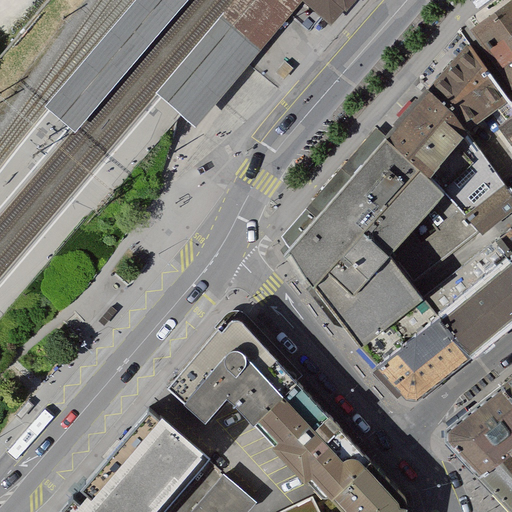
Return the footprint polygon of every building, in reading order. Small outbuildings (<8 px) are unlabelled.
[(304,0),(328,21),(347,0),(304,0)] [(511,2),(476,30),(511,81),(511,2)] [(511,96),(473,44),(434,90),(458,110),(474,134),(511,104),(511,96)] [(434,90),(391,140),(435,181),(474,134),(458,110),(434,90)] [(291,253),(316,289),(370,234),(395,258),(451,196),(435,181),(391,140),(360,174),(322,218),(291,253)] [(511,189),(510,186),(470,218),(487,239),(511,218),(511,189)] [(364,353),(427,302),(423,296),(395,258),(370,234),(316,289),(359,346),(364,353)] [(511,235),(502,244),(511,257),(511,235)] [(511,271),(482,296),(448,324),(475,358),(511,328),(511,271)] [(482,296),(465,274),(427,302),(364,353),(380,370),(445,319),(448,324),(482,296)] [(118,311),(112,306),(99,321),(104,326),(118,311)] [(224,325),(172,386),(210,420),(234,395),(261,424),(291,394),(305,381),(250,319),(244,317),(235,320),(228,329),(224,325)] [(478,361),(475,358),(448,324),(445,319),(380,370),(413,402),(422,405),(478,361)] [(511,370),(500,381),(511,397),(511,370)] [(511,397),(500,381),(489,390),(468,407),(446,425),(445,437),(478,474),(511,447),(511,397)] [(291,394),(261,424),(280,442),(275,447),(310,485),(316,480),(339,500),(344,495),(376,465),(367,455),(358,455),(352,459),(291,394)] [(159,511),(209,456),(206,453),(210,449),(168,412),(165,417),(155,408),(64,511),(159,511)] [(511,447),(478,474),(511,510),(511,447)] [(412,502),(376,465),(344,495),(358,511),(418,511),(419,508),(412,508),(412,502)] [(252,511),(261,502),(228,473),(195,511),(252,511)]
